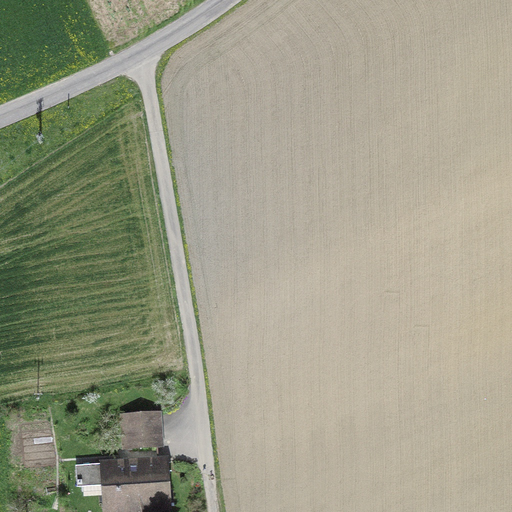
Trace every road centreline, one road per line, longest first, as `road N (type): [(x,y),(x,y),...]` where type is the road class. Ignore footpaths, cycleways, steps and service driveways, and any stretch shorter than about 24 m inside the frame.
road 1 (residential): [(140,54),(208,471)]
road 2 (unclassified): [(0,117),(140,54)]
